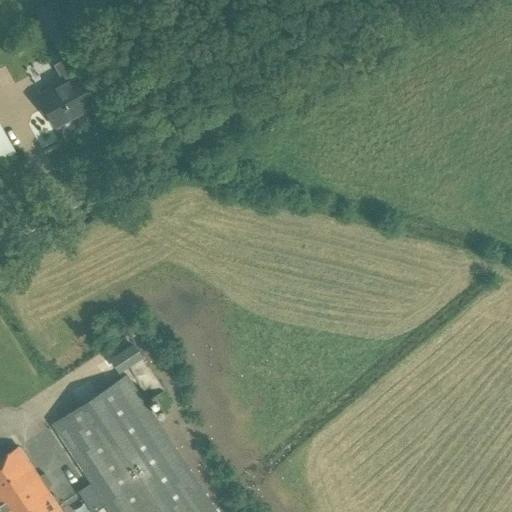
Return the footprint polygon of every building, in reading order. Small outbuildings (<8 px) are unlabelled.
[(49,42),(71,30),(56,2),(34,13),(49,42)] [(55,126),(95,104),(77,72),(67,57),(54,65),(61,81),(37,94),(55,126)] [(0,152),(9,148),(0,131),(0,152)] [(40,144),(27,148),(34,170),(47,167),(40,144)] [(98,511),(204,511),(120,381),(45,429),(98,511)] [(62,511),(18,443),(0,454),(0,511),(62,511)]
